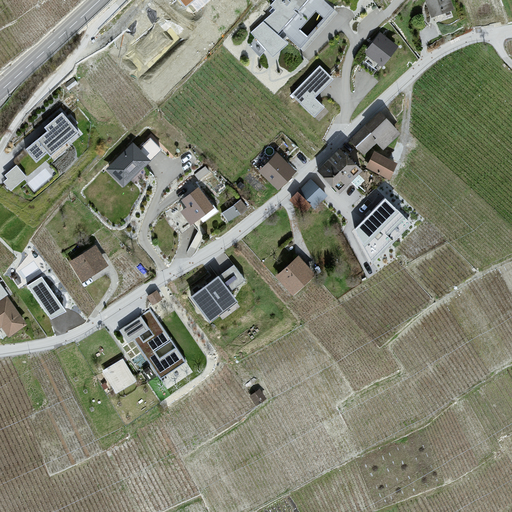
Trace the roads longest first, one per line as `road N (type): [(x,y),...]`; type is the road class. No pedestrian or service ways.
road 1 (unclassified): [(0,349),(69,335),(197,258),(292,185),(434,54),(492,34)]
road 2 (unclassified): [(0,150),(122,0)]
road 3 (tertiary): [(0,91),(100,0)]
